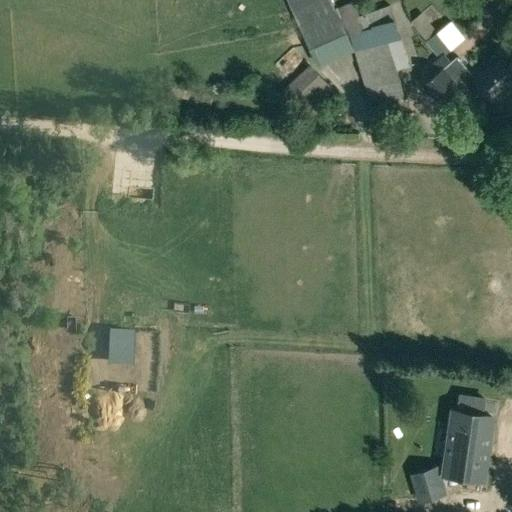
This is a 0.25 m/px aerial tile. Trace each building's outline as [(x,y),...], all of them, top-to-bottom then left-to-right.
[(312,0),(294,9),(301,24),(320,63),(351,50),(346,38),(351,36),(369,103),(378,101),(405,93),(398,68),(411,64),(390,4),(362,14),(356,4),(367,1),(367,0),(352,0),(335,8),(331,0),(312,0)] [(435,49),(444,42),(445,41),(438,32),(428,41),(435,49)] [(475,96),(483,89),(492,99),(511,80),(511,72),(499,58),(484,71),(482,69),(474,76),(457,56),(422,85),(441,108),(461,91),(464,94),(475,96)] [(277,95),(300,119),(334,87),(310,63),(277,95)] [(134,329),(111,329),(110,353),(133,355),(134,329)] [(453,411),(448,445),(492,452),(497,418),(453,411)] [(492,452),(448,445),(443,479),(487,486),(492,452)] [(432,478),(415,483),(419,498),(442,492),(435,469),(430,470),(432,478)]
